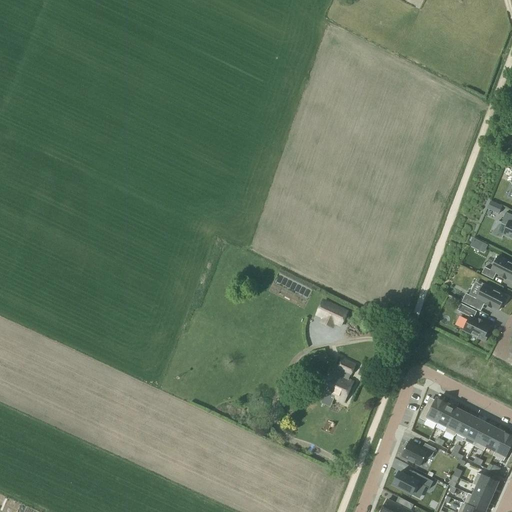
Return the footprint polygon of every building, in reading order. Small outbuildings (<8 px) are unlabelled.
[(499,215),(502,207),(491,202),(487,210),(499,215)] [(511,216),(505,213),(501,224),(506,226),(502,236),(511,239),(511,216)] [(511,264),(497,257),(490,271),(484,268),(481,275),(493,280),(496,274),(499,276),(498,277),(505,280),(506,279),(511,282),(511,264)] [(504,305),(507,298),(483,285),(476,300),(484,304),(484,305),(491,309),(491,308),(498,311),(502,304),(504,305)] [(473,298),(465,295),(461,302),(469,306),(473,298)] [(323,323),(331,327),(334,322),(341,326),(347,313),(324,302),(318,315),(325,318),(323,323)] [(486,334),(490,327),(483,324),(484,323),(477,319),(476,320),(473,319),(476,312),(460,304),(457,311),(469,318),(462,331),(485,342),(488,335),(486,334)] [(325,392),(335,397),(334,399),(343,404),(353,383),(347,380),(349,375),(351,376),(355,365),(342,359),(334,376),(333,375),(325,392)] [(425,407),(419,419),(424,422),(426,420),(436,425),(446,404),(437,400),(436,399),(435,401),(430,410),(425,408),(425,407)] [(446,404),(436,425),(437,423),(446,427),(444,432),(456,410),(447,405),(446,405),(446,404)] [(456,410),(444,432),(445,432),(454,437),(465,414),(456,410)] [(465,414),(454,437),(455,435),(464,439),(463,442),(464,442),(475,419),(466,415),(465,414)] [(475,419),(464,442),(473,447),(485,424),(475,419)] [(485,424),(473,447),(483,452),(495,429),(494,429),(485,424)] [(495,429),(483,452),(484,452),(486,448),(495,452),(492,456),(493,456),(493,457),(505,434),(504,434),(495,429)] [(511,437),(505,434),(493,457),(503,462),(511,444),(511,437)] [(404,451),(401,457),(420,467),(425,457),(430,460),(435,450),(424,444),(422,450),(408,443),(408,444),(406,443),(402,450),(404,451)] [(399,474),(392,487),(411,496),(417,485),(425,489),(429,491),(433,483),(412,473),(409,479),(399,474)] [(472,484),(493,494),(493,493),(498,483),(477,474),(472,484)] [(453,476),(448,486),(451,487),(453,488),(458,478),(453,476)] [(468,494),(488,504),(488,503),(493,494),(472,484),(472,485),(476,487),(472,496),(468,494)] [(462,503),(461,504),(480,511),(484,511),(488,504),(468,494),(464,504),(462,503)] [(387,500),(380,511),(409,511),(412,505),(405,501),(401,508),(395,504),(387,500)]
